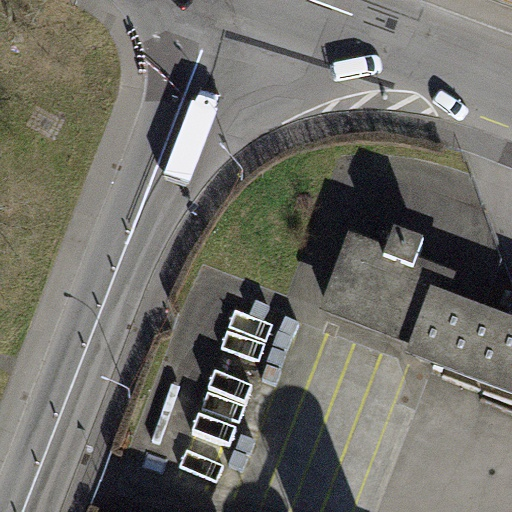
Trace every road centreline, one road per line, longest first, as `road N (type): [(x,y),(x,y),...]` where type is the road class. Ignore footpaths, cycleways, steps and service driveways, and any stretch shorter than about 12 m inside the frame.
road 1 (primary): [(24,511),(141,212),(201,103),(237,0)]
road 2 (tertiary): [(250,0),(511,92)]
